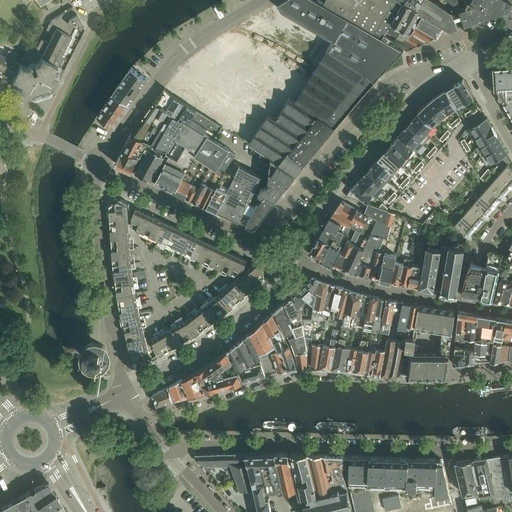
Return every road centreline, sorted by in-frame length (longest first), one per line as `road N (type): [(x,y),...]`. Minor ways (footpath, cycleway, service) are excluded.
road 1 (residential): [(511,375),(300,373),(142,420)]
road 2 (unclassified): [(158,441),(445,447)]
road 3 (residential): [(254,242),(383,86),(399,76),(454,73)]
road 4 (residential): [(290,264),(337,187),(408,107),(454,73)]
road 5 (residential): [(98,165),(188,47),(265,0)]
road 6 (residential): [(126,392),(100,254),(98,165)]
road 7 (residential): [(290,264),(511,315)]
road 8 (residential): [(126,392),(216,343),(290,264)]
road 9 (residential): [(254,242),(98,165)]
